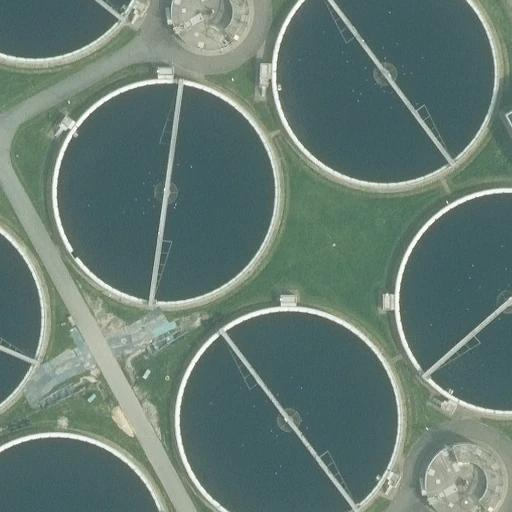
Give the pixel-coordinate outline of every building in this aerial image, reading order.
[(0,0),(0,53),(7,57),(36,60),(69,55),(97,42),(119,22),(134,0),(0,0)] [(301,147),(329,169),(356,181),(385,184),(418,179),(446,166),(468,147),(485,120),(495,91),(495,57),(487,27),(471,1),(469,0),(299,0),(284,23),(274,51),(273,87),(283,120),(301,147)] [(82,264),(110,286),(137,297),(166,301),(199,296),(227,282),(249,263),(267,237),(276,208),(276,174),(268,144),(252,118),(231,99),(209,86),(176,78),(144,79),(112,91),(83,113),(65,140),(55,168),(54,203),(64,237),(82,264)] [(511,131),(511,110),(503,115),(511,131)] [(422,375),(450,398),(477,409),(506,413),(511,412),(511,190),(485,191),(452,203),(424,225),(405,252),(396,280),(395,315),(404,349),(422,375)] [(0,401),(15,389),(32,363),(42,333),(42,299),(34,269),(18,244),(0,227),(0,401)] [(203,492),(227,511),(346,511),(349,511),(371,492),(388,466),(397,437),(398,403),(389,373),(374,347),(353,328),(331,315),(297,307),(266,308),(233,320),(205,342),(186,369),(177,396),(176,432),(186,465),(203,492)] [(0,511),(159,511),(155,498),(139,472),(119,453),(96,440),(63,432),(32,434),(0,444),(0,511)]
